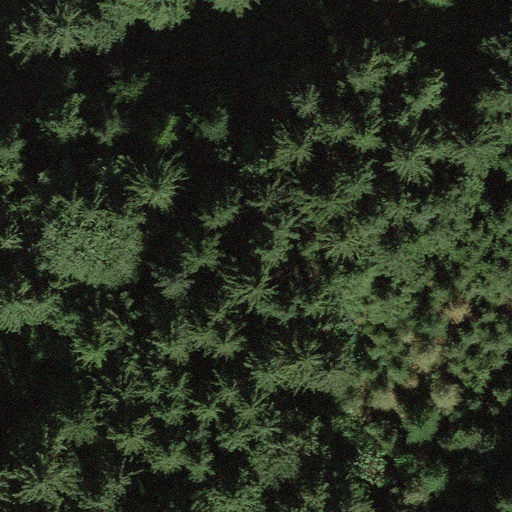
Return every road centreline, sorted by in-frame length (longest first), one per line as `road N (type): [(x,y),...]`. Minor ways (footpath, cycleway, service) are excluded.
road 1 (track): [(199,0),(0,53)]
road 2 (track): [(511,433),(377,511)]
